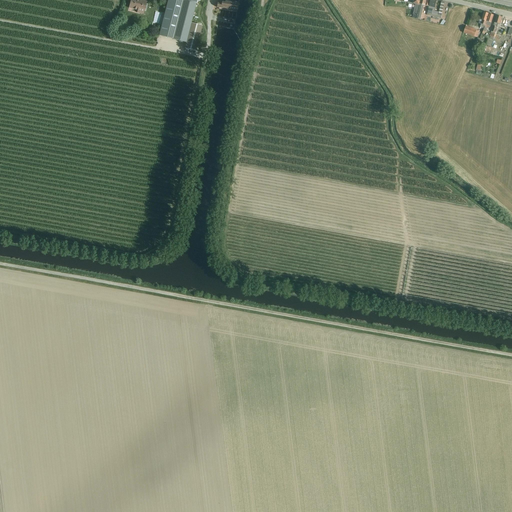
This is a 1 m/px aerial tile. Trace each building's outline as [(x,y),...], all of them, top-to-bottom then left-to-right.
[(141,0),(130,0),(129,8),(138,11),(137,13),(144,15),(147,2),(141,0)] [(196,4),(179,0),(168,0),(159,36),(186,43),(185,48),(196,51),(202,26),(191,23),(196,4)] [(416,19),(420,0),(414,0),(413,4),(416,5),(414,12),(409,11),(411,17),(416,19)] [(420,0),(416,19),(421,20),(424,6),(425,6),(426,0),(420,0)] [(434,0),(430,0),(429,7),(427,15),(433,17),(438,18),(441,19),(442,13),(434,11),(437,1),(434,0)] [(221,4),(220,3),(217,3),(217,7),(237,11),(239,4),(225,1),(225,3),(222,2),(221,4)] [(484,29),(489,14),(484,12),(481,19),(480,19),(479,23),(481,24),(480,28),(484,29)] [(489,14),(484,29),(483,33),(485,34),(487,27),(490,28),(494,15),(489,14)] [(496,16),(490,36),(491,36),(490,38),(493,39),(493,37),(494,37),(498,24),(500,24),(502,18),(496,16)] [(466,26),(463,33),(477,37),(479,31),(477,30),(466,26)]
